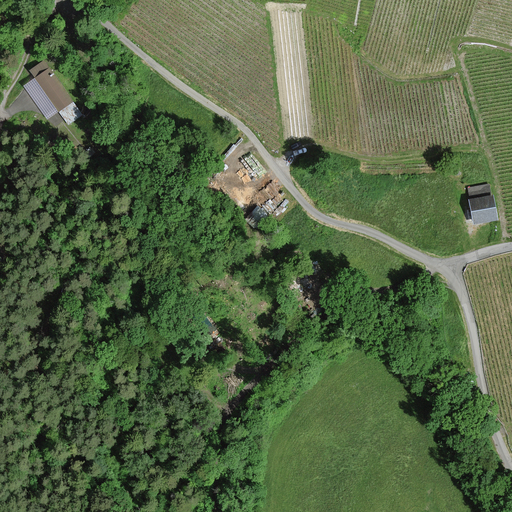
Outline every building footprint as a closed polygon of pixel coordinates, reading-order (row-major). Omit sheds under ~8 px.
[(36,78),(25,86),(47,118),(58,110),(67,124),(81,114),(44,60),(30,70),(36,78)] [(487,184),(467,186),(468,196),(488,194),(487,184)] [(492,194),(469,196),(471,220),(495,218),(492,194)] [(257,203),(246,217),(257,226),(268,212),(257,203)] [(210,332),(197,315),(192,319),(205,336),(210,332)]
